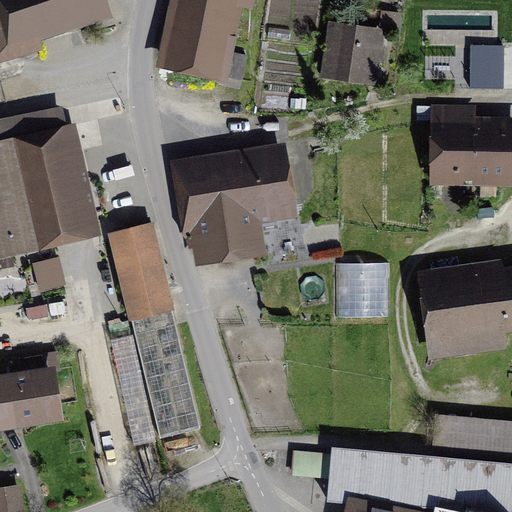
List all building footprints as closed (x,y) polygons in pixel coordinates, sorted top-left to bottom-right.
[(0,0),(0,66),(43,54),(40,44),(111,24),(104,0),(0,0)] [(173,0),(159,68),(223,82),(238,11),(256,15),(259,0),(173,0)] [(378,87),(385,32),(328,24),(320,79),(378,87)] [(507,85),(506,41),(471,42),(472,85),(507,85)] [(511,187),(511,122),(476,122),(476,110),(431,109),(430,187),(511,187)] [(0,123),(0,182),(8,219),(0,220),(0,251),(13,248),(89,232),(62,110),(0,123)] [(284,148),(171,168),(184,240),(193,239),(198,270),(268,257),(262,224),(296,218),(284,148)] [(0,220),(8,219),(0,182),(0,220)] [(149,227),(109,237),(135,340),(158,439),(199,431),(149,227)] [(13,248),(0,251),(0,272),(18,268),(13,248)] [(392,314),(390,259),(338,261),(340,316),(392,314)] [(503,262),(417,276),(431,372),(500,362),(497,340),(511,337),(511,271),(504,273),(503,262)] [(58,264),(35,269),(40,292),(64,287),(58,264)] [(158,439),(135,340),(113,345),(136,444),(158,439)] [(54,371),(0,379),(0,436),(63,426),(54,371)] [(511,424),(436,418),(433,450),(511,457),(511,424)] [(511,463),(431,458),(333,447),(327,501),(353,503),(351,511),(511,511),(511,508),(511,463)] [(328,475),(330,451),(295,449),(294,473),(328,475)] [(24,511),(20,489),(0,492),(0,511),(24,511)]
